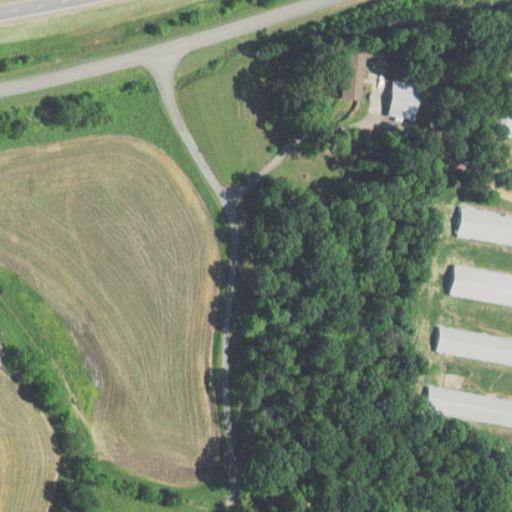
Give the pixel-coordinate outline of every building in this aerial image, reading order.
[(350,95),(352,53),(331,52),(329,94),(350,95)] [(377,104),(385,104),(384,112),(404,113),(406,79),(379,77),(377,104)] [(510,131),(509,109),(489,110),(490,132),(510,131)] [(503,178),(511,179),(511,156),(507,155),(503,178)] [(511,214),(447,205),(443,231),(511,241),(511,214)] [(511,303),(511,273),(440,264),(436,293),(511,303)] [(420,347),(511,361),(511,335),(425,321),(420,347)] [(511,423),(511,397),(414,383),(410,409),(511,423)]
